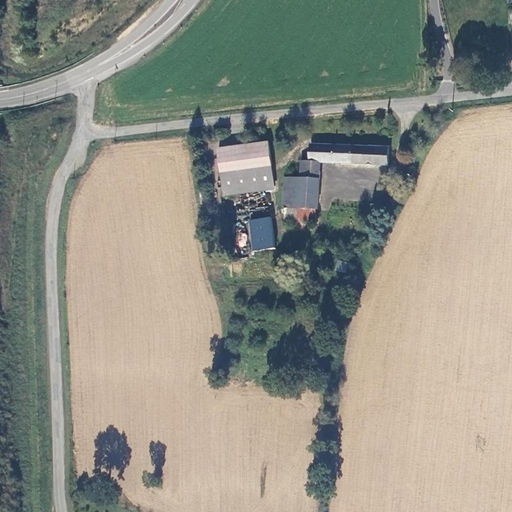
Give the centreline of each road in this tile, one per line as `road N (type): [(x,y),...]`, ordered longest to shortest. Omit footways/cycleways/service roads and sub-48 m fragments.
road 1 (unclassified): [(84,134),(511,92)]
road 2 (unclassified): [(84,134),(59,181),(51,237),(62,511)]
road 3 (secondary): [(183,0),(134,44),(81,75)]
